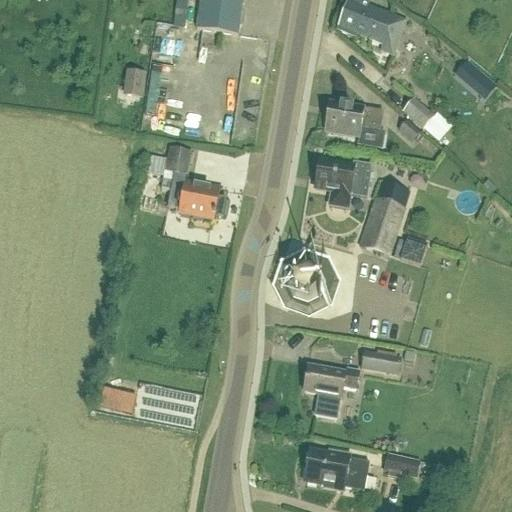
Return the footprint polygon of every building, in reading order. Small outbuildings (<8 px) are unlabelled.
[(192,0),(192,1),(201,2),(197,33),(237,39),(242,0),(192,0)] [(368,3),(360,0),(350,0),(337,34),(354,40),(355,37),(383,48),(381,53),(392,58),(406,23),(366,7),(368,3)] [(159,31),(158,67),(185,68),(186,32),(159,31)] [(467,64),(454,79),(484,104),(496,89),(467,64)] [(435,119),(415,102),(403,116),(423,133),(435,119)] [(350,110),(329,107),(325,135),(359,140),(361,131),(379,134),(382,115),(364,112),(364,109),(350,107),(350,110)] [(421,136),(407,125),(399,135),(412,146),(421,136)] [(180,178),(194,178),(195,156),(181,155),(180,178)] [(353,171),(320,165),(316,192),(332,194),(329,209),(348,212),(350,198),(366,200),(371,170),(354,167),(353,171)] [(182,186),(173,184),(169,212),(179,213),(178,217),(214,223),(215,219),(223,221),(226,201),(218,200),(220,191),(209,190),(182,186)] [(408,202),(379,193),(361,250),(390,260),(408,202)] [(434,271),(437,253),(407,249),(404,267),(434,271)] [(320,273),(304,268),(290,276),(285,291),(293,306),(309,311),(323,303),(328,288),(320,273)] [(415,323),(442,331),(453,295),(426,286),(415,323)] [(416,338),(416,348),(436,348),(436,338),(416,338)] [(402,360),(365,353),(361,372),(398,379),(402,360)] [(346,376),(309,369),(304,395),(341,402),(343,392),(361,396),(363,381),(345,378),(346,376)] [(329,457),(311,454),(305,485),(323,489),(323,492),(344,495),(345,491),(364,495),(370,466),(350,462),(351,458),(330,455),(329,457)] [(421,464),(388,457),(384,474),(417,481),(421,464)]
